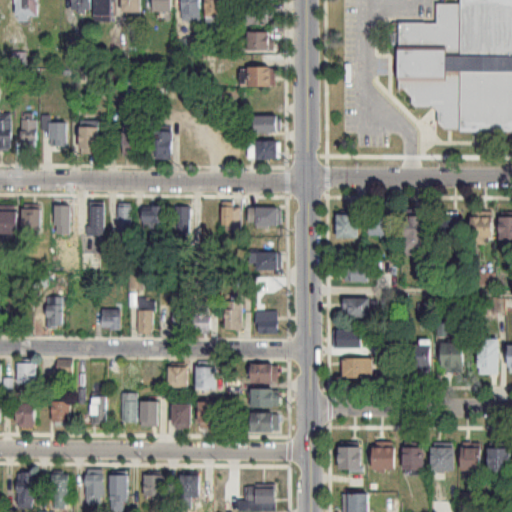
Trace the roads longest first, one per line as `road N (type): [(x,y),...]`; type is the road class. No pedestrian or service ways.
road 1 (tertiary): [(306,0),(312,511)]
road 2 (residential): [(0,180),(511,178)]
road 3 (residential): [(0,448),(311,452)]
road 4 (residential): [(308,350),(0,347)]
road 5 (residential): [(311,408),(511,407)]
